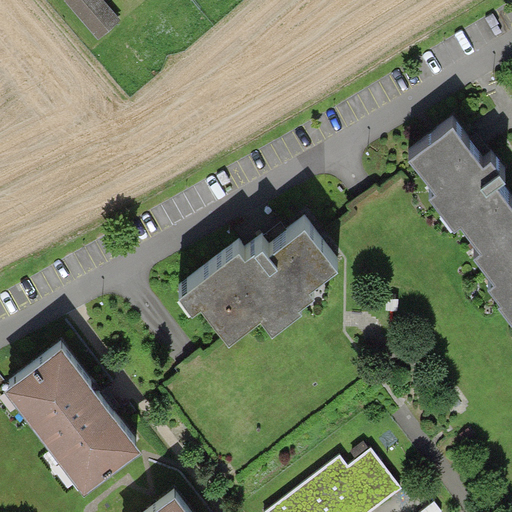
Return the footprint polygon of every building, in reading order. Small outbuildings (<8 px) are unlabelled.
[(102,0),(66,0),(65,1),(97,39),(120,20),(102,0)] [(492,145),(483,152),(456,117),(414,148),(439,182),(432,188),(454,218),(462,212),(484,242),(477,247),(497,273),(490,278),(503,297),(500,297),(511,312),(511,193),(497,174),(508,166),(492,145)] [(304,209),(268,236),(261,228),(245,240),(241,234),(180,280),(191,295),(200,288),(230,327),(259,306),(271,321),(302,298),(298,293),(312,282),(307,275),(337,252),(304,209)] [(136,428),(61,327),(8,367),(83,467),(136,428)] [(351,462),(343,452),(266,510),(267,511),(370,511),(367,508),(402,482),(373,445),(351,462)] [(200,511),(173,477),(129,511),(200,511)]
